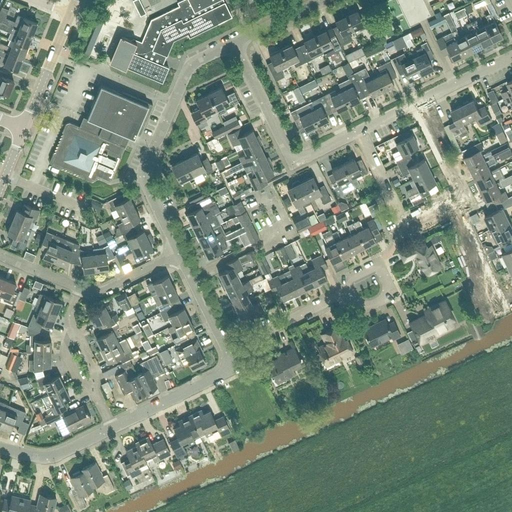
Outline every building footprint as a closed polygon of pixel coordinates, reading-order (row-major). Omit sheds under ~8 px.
[(224,2),(222,0),(180,0),(178,1),(180,5),(150,19),(140,44),(121,36),(110,62),(124,69),(125,67),(161,82),(168,67),(161,64),(165,55),(166,55),(172,40),(187,33),(188,37),(231,16),(224,2)] [(388,0),(394,19),(404,16),(399,0),(388,0)] [(486,3),(485,3),(483,0),(478,0),(472,3),(475,8),(486,3)] [(36,23),(29,20),(32,13),(20,8),(14,21),(9,19),(4,17),(8,9),(1,6),(0,9),(0,22),(31,35),(36,23)] [(360,31),(370,25),(363,12),(358,14),(355,9),(355,10),(345,15),(352,29),(358,27),(360,31)] [(456,24),(466,22),(464,11),(454,13),(456,24)] [(497,17),(495,14),(493,15),(492,13),(491,14),(490,13),(484,15),(488,23),(483,25),(491,41),(501,36),(494,21),(493,18),(497,17)] [(331,29),(339,45),(351,39),(347,32),(352,29),(345,15),(335,20),(334,20),(333,20),(336,26),(331,29)] [(436,19),(427,23),(430,28),(438,24),(436,19)] [(470,22),(482,46),(491,41),(483,25),(479,28),(475,20),(470,22)] [(0,28),(4,30),(15,35),(12,41),(26,47),(31,35),(0,22),(0,28)] [(464,35),(472,51),(482,46),(470,22),(465,25),(469,32),(464,35)] [(339,45),(331,29),(326,31),(324,29),(324,30),(314,35),(322,53),(339,45)] [(472,51),(464,35),(459,37),(455,30),(451,32),(462,55),(472,51)] [(462,55),(451,32),(436,39),(443,55),(448,53),(452,60),(462,55)] [(322,53),(314,35),(303,40),(303,39),(302,40),(304,44),(299,46),(306,62),(318,56),(317,56),(322,53)] [(0,49),(22,58),(26,47),(12,41),(10,47),(0,42),(0,49)] [(386,53),(395,48),(391,41),(382,45),(384,49),(386,53)] [(412,58),(420,74),(432,69),(426,58),(432,55),(425,42),(420,45),(421,47),(415,49),(418,55),(412,58)] [(306,62),(299,46),(293,49),(290,43),(290,44),(280,50),(287,64),(292,62),(294,67),(306,62)] [(366,58),(384,49),(382,45),(375,48),(364,54),(366,58)] [(22,58),(0,49),(0,55),(5,58),(3,65),(17,70),(22,58)] [(287,64),(280,50),(270,54),(269,53),(269,54),(272,61),(266,63),(275,81),(284,76),(280,68),(287,64)] [(347,62),(353,59),(350,52),(344,55),(347,62)] [(397,56),(391,59),(397,72),(403,69),(408,80),(420,74),(412,58),(407,61),(403,53),(397,56)] [(395,76),(388,61),(376,67),(380,74),(375,76),(382,92),(393,86),(390,79),(395,76)] [(382,92),(375,76),(370,79),(364,68),(353,73),(364,96),(369,93),(371,97),(382,92)] [(348,106),(359,101),(358,99),(364,96),(353,73),(346,76),(349,80),(344,83),(346,88),(341,91),(348,106)] [(340,74),(334,77),(337,82),(343,79),(340,74)] [(0,76),(0,91),(7,94),(13,81),(0,76)] [(329,78),(322,81),(325,86),(331,83),(329,78)] [(498,100),(503,98),(511,93),(511,79),(507,82),(509,88),(496,95),(498,100)] [(120,93),(100,85),(86,118),(84,117),(80,126),(69,122),(65,123),(49,160),(51,164),(91,181),(94,180),(96,175),(109,181),(124,145),(129,131),(139,135),(152,104),(121,91),(120,93)] [(233,92),(225,96),(221,87),(208,93),(218,114),(225,111),(226,110),(234,106),(233,104),(238,102),(233,92)] [(492,103),(496,101),(498,100),(497,97),(496,95),(493,89),(487,92),(492,103)] [(348,106),(341,91),(336,93),(334,90),(323,95),(331,112),(336,109),(337,111),(348,106)] [(196,124),(202,121),(211,117),(209,113),(216,109),(218,115),(218,114),(208,93),(196,100),(200,108),(191,113),(196,124)] [(511,107),(511,106),(511,93),(503,98),(505,103),(509,101),(511,107)] [(309,111),(317,126),(328,121),(325,115),(331,112),(323,95),(311,101),(314,108),(309,111)] [(491,120),(490,118),(484,106),(478,109),(473,99),(468,101),(468,100),(462,103),(463,104),(462,105),(470,122),(476,119),(480,126),(491,120)] [(451,110),(455,120),(449,123),(456,138),(468,132),(464,125),(470,122),(462,105),(451,110)] [(317,126),(309,111),(304,113),(301,106),(289,111),(295,124),(301,121),(306,131),(317,126)] [(236,120),(224,126),(227,132),(239,126),(236,120)] [(214,138),(227,132),(224,126),(211,132),(214,138)] [(242,148),(259,140),(257,135),(255,136),(251,129),(242,134),(239,128),(227,134),(232,145),(239,142),(242,148)] [(396,164),(409,158),(406,152),(416,147),(411,135),(394,143),(397,150),(390,153),(396,164)] [(224,136),(216,140),(218,144),(226,140),(224,136)] [(451,140),(457,152),(461,150),(456,138),(451,140)] [(240,162),(262,152),(259,145),(261,144),(259,140),(242,148),(245,154),(238,157),(240,162)] [(509,148),(506,142),(482,154),(480,149),(484,147),(481,141),(465,148),(468,155),(464,157),(470,167),(494,156),(498,154),(509,148)] [(500,160),(511,153),(509,148),(498,154),(500,160)] [(265,158),(262,152),(240,162),(243,167),(250,163),(253,169),(250,171),(269,161),(267,157),(265,158)] [(184,159),(194,180),(194,179),(192,176),(200,172),(202,176),(212,171),(206,158),(200,161),(196,153),(184,159)] [(475,178),(491,171),(488,165),(496,161),(494,156),(470,167),(475,178)] [(342,164),(353,187),(358,185),(354,176),(359,173),(361,176),(367,173),(360,160),(355,163),(353,158),(342,164)] [(412,179),(429,171),(423,159),(412,164),(409,158),(396,164),(401,175),(409,172),(412,179)] [(194,180),(184,159),(171,165),(179,182),(188,178),(189,182),(194,180)] [(215,162),(218,169),(224,166),(221,159),(215,162)] [(263,178),(272,173),(269,167),(271,166),(269,161),(250,171),(252,177),(248,179),(254,190),(266,184),(263,178)] [(353,187),(342,164),(330,169),(332,173),(327,176),(334,190),(339,187),(342,193),(353,187)] [(226,169),(229,175),(238,172),(236,166),(226,169)] [(504,177),(501,171),(499,167),(491,171),(475,178),(480,189),(504,177)] [(429,171),(412,179),(415,185),(405,190),(412,205),(425,198),(424,196),(430,193),(426,186),(435,182),(429,171)] [(495,203),(508,197),(505,190),(501,192),(499,187),(502,185),(503,186),(511,181),(511,173),(504,177),(480,189),(486,200),(491,197),(494,203),(495,203)] [(322,204),(330,200),(322,185),(317,188),(312,176),(299,183),(307,199),(317,194),(322,204)] [(295,205),(299,214),(305,211),(303,206),(309,203),(307,199),(299,183),(297,184),(296,182),(295,181),(292,183),(291,184),(292,186),(287,189),(295,205)] [(224,185),(216,189),(219,195),(227,191),(226,190),(224,185)] [(234,199),(240,196),(237,190),(231,193),(234,199)] [(190,203),(202,197),(199,191),(187,197),(190,203)] [(511,194),(508,197),(495,203),(498,209),(484,216),(491,228),(509,219),(503,208),(511,203),(511,194)] [(119,215),(134,208),(129,197),(121,201),(119,195),(107,201),(112,211),(115,209),(119,215)] [(186,214),(191,225),(214,214),(209,202),(211,201),(209,196),(190,205),(193,210),(186,214)] [(240,201),(230,206),(234,214),(244,209),(240,201)] [(366,206),(369,213),(373,211),(378,208),(374,202),(366,206)] [(11,221),(26,227),(29,221),(33,222),(38,210),(23,204),(20,211),(16,209),(11,221)] [(121,234),(135,228),(132,222),(139,219),(134,208),(119,215),(122,222),(116,224),(117,227),(115,228),(114,234),(115,236),(121,234)] [(294,224),(295,224),(308,217),(307,216),(305,211),(299,214),(291,218),(294,224)] [(242,227),(250,223),(245,212),(236,216),(231,219),(233,222),(237,220),(238,222),(239,222),(241,226),(242,227)] [(338,222),(347,218),(343,212),(335,216),(338,222)] [(295,224),(298,231),(317,222),(313,213),(307,216),(308,217),(295,224)] [(214,214),(191,225),(196,236),(211,229),(220,224),(214,214)] [(377,230),(381,228),(376,217),(372,219),(377,230)] [(379,233),(377,230),(372,219),(365,222),(367,226),(362,228),(358,220),(352,223),(364,247),(374,242),(372,236),(379,233)] [(503,246),(511,241),(511,226),(509,219),(491,228),(499,245),(497,246),(496,245),(492,247),(494,250),(503,246)] [(307,228),(311,235),(325,228),(322,220),(307,228)] [(26,227),(11,221),(6,232),(14,235),(11,240),(23,246),(27,236),(23,234),(26,227)] [(250,223),(242,227),(250,243),(258,239),(250,223)] [(345,236),(353,252),(364,247),(352,223),(346,226),(350,234),(345,236)] [(220,224),(211,229),(196,236),(202,246),(225,235),(225,234),(223,230),(220,224)] [(241,226),(225,234),(225,235),(202,246),(207,257),(222,250),(218,244),(238,234),(243,246),(250,243),(242,227),(241,226)] [(137,232),(135,228),(121,234),(124,240),(126,239),(128,243),(121,246),(123,250),(150,238),(148,233),(145,235),(142,230),(137,232)] [(93,237),(94,243),(101,242),(100,229),(80,232),(81,238),(93,237)] [(53,261),(63,237),(46,231),(44,235),(39,247),(45,249),(41,256),(53,261)] [(353,252),(345,236),(340,239),(336,231),(330,233),(342,257),(353,252)] [(106,241),(110,239),(112,238),(109,232),(103,235),(106,241)] [(342,257),(330,233),(324,236),(328,245),(323,247),(331,263),(342,257)] [(436,235),(429,238),(431,243),(438,240),(436,235)] [(63,237),(53,261),(64,266),(66,262),(74,263),(76,248),(77,243),(63,237)] [(150,238),(123,250),(126,255),(132,251),(134,256),(132,257),(135,263),(148,256),(146,251),(151,248),(149,243),(152,242),(150,238)] [(409,248),(398,253),(402,262),(413,257),(417,255),(419,260),(418,260),(421,267),(422,266),(425,272),(422,273),(423,273),(439,266),(429,246),(425,247),(422,241),(410,247),(409,248)] [(511,241),(503,246),(506,251),(503,253),(509,265),(511,263),(511,241)] [(283,246),(286,252),(289,260),(295,257),(288,244),(283,246)] [(93,254),(95,270),(107,269),(106,261),(113,257),(107,245),(99,248),(99,253),(93,254)] [(95,270),(93,254),(85,255),(85,251),(76,248),(74,263),(82,265),(83,272),(95,270)] [(126,255),(123,250),(117,253),(115,254),(118,260),(121,259),(125,257),(124,255),(126,255)] [(244,254),(248,261),(255,257),(251,250),(244,254)] [(256,259),(260,268),(267,265),(263,255),(256,259)] [(308,270),(316,286),(320,284),(319,282),(326,279),(321,270),(327,267),(321,255),(310,260),(314,267),(308,270)] [(221,286),(238,278),(235,272),(242,268),(237,258),(224,264),(227,269),(218,274),(221,281),(219,282),(221,286)] [(291,264),(287,266),(289,270),(283,272),(294,297),(298,295),(297,293),(304,289),(293,268),(291,264)] [(316,286),(308,270),(302,273),(298,265),(293,268),(304,289),(310,286),(312,289),(316,286)] [(504,278),(511,275),(509,269),(502,271),(504,278)] [(267,281),(270,288),(273,293),(278,291),(282,300),(289,297),(290,299),(294,297),(283,272),(276,275),(277,276),(267,281)] [(148,290),(153,287),(156,293),(172,286),(167,275),(146,286),(148,290)] [(241,284),(238,278),(221,286),(223,290),(225,289),(228,296),(250,285),(248,280),(241,284)] [(4,279),(0,287),(0,295),(4,297),(2,300),(12,304),(17,293),(12,290),(15,283),(4,279)] [(250,285),(228,296),(231,302),(229,303),(231,307),(248,299),(245,293),(252,290),(250,285)] [(159,312),(172,306),(169,300),(177,296),(172,286),(156,293),(151,296),(159,312)] [(18,298),(24,301),(28,289),(23,287),(18,298)] [(127,315),(133,312),(124,293),(114,298),(117,305),(121,303),(127,315)] [(131,306),(132,305),(137,303),(138,302),(134,293),(126,296),(131,306)] [(39,307),(55,314),(60,302),(40,294),(39,298),(36,297),(33,304),(39,307)] [(20,310),(24,301),(18,298),(14,308),(20,310)] [(251,305),(248,299),(231,307),(233,312),(236,311),(239,317),(248,313),(251,318),(263,312),(258,302),(251,305)] [(435,333),(452,324),(445,311),(449,309),(444,300),(430,307),(432,311),(417,319),(418,320),(412,324),(414,329),(417,334),(421,332),(422,335),(433,329),(435,333)] [(98,327),(103,325),(104,327),(114,322),(118,320),(115,314),(109,317),(106,311),(112,308),(109,301),(97,306),(98,308),(88,313),(94,325),(97,324),(98,327)] [(175,311),(172,306),(159,312),(164,321),(169,319),(172,326),(188,318),(182,308),(175,311)] [(27,326),(39,329),(40,328),(42,322),(51,325),(55,314),(39,307),(36,315),(32,313),(28,323),(27,326)] [(473,319),(467,321),(473,337),(482,333),(475,315),(472,316),(473,319)] [(188,318),(172,326),(175,332),(170,335),(175,344),(188,338),(185,332),(192,328),(188,318)] [(391,339),(399,335),(393,322),(387,324),(384,319),(362,330),(366,338),(367,337),(371,346),(390,337),(391,339)] [(114,337),(119,334),(116,329),(118,328),(114,322),(104,327),(107,333),(95,339),(101,350),(117,343),(114,337)] [(11,323),(6,339),(14,341),(18,325),(11,323)] [(25,335),(27,327),(19,326),(18,333),(25,335)] [(27,326),(27,335),(29,335),(29,344),(25,344),(25,352),(33,352),(50,353),(50,341),(42,340),(43,335),(38,335),(38,331),(39,329),(27,326)] [(325,365),(352,352),(346,342),(345,342),(342,335),(340,336),(335,326),(320,334),(325,343),(318,347),(321,353),(319,354),(325,365)] [(414,329),(406,333),(411,342),(419,338),(417,334),(414,329)] [(191,370),(205,363),(199,351),(200,350),(195,339),(174,350),(182,365),(188,363),(191,370)] [(143,345),(147,354),(155,351),(152,342),(143,345)] [(121,363),(126,360),(132,357),(130,353),(129,351),(126,344),(119,348),(117,343),(101,350),(107,362),(118,357),(121,363)] [(293,369),(304,364),(301,357),(298,358),(293,347),(275,356),(277,358),(266,364),(272,377),(273,377),(276,382),(295,373),(293,369)] [(10,370),(16,355),(18,352),(13,352),(11,352),(5,367),(10,370)] [(34,375),(43,373),(42,370),(42,365),(50,365),(50,353),(33,352),(33,360),(29,360),(28,370),(32,370),(34,375)] [(360,354),(353,357),(358,366),(365,363),(360,354)] [(136,375),(144,393),(156,387),(149,373),(159,367),(154,356),(139,363),(143,372),(136,375)] [(122,392),(128,389),(133,399),(144,393),(136,375),(129,379),(125,370),(114,376),(119,387),(122,392)] [(41,389),(45,387),(48,394),(41,398),(64,386),(58,375),(51,379),(48,374),(43,376),(43,373),(34,375),(41,389)] [(47,416),(56,412),(68,405),(65,399),(69,398),(64,386),(41,398),(46,408),(44,409),(47,416)] [(6,410),(0,423),(0,426),(10,430),(13,422),(19,425),(17,430),(24,433),(24,432),(28,423),(21,420),(24,411),(14,407),(8,405),(6,410)] [(69,430),(90,419),(83,405),(62,416),(69,430)] [(222,416),(213,420),(209,410),(202,414),(200,409),(189,415),(199,436),(205,433),(205,435),(217,429),(221,436),(230,432),(222,416)] [(38,421),(43,418),(40,411),(34,413),(38,421)] [(43,418),(38,421),(43,431),(45,430),(42,424),(46,422),(46,424),(59,418),(56,412),(47,416),(43,418)] [(169,441),(172,449),(177,458),(186,453),(182,446),(194,441),(193,439),(199,436),(189,415),(177,421),(179,425),(173,428),(177,437),(169,441)] [(50,448),(61,443),(57,436),(47,441),(50,448)] [(137,445),(144,459),(151,456),(154,462),(164,457),(170,455),(166,446),(162,438),(156,441),(151,444),(147,436),(135,442),(137,445)] [(146,462),(144,459),(137,445),(125,451),(129,458),(124,461),(120,463),(126,475),(130,473),(131,477),(141,472),(138,466),(145,462),(146,462)] [(81,468),(91,489),(92,489),(90,486),(101,481),(106,492),(114,488),(106,474),(102,476),(95,462),(81,468)] [(172,465),(174,471),(181,469),(179,463),(172,465)] [(72,474),(73,476),(70,477),(77,492),(72,494),(79,509),(86,505),(81,494),(91,489),(81,468),(83,471),(80,472),(79,470),(72,474)] [(29,500),(26,511),(52,511),(56,497),(40,493),(37,506),(29,504),(30,500),(29,500)] [(26,511),(29,500),(23,498),(22,500),(11,497),(10,500),(4,499),(0,511),(26,511)]
